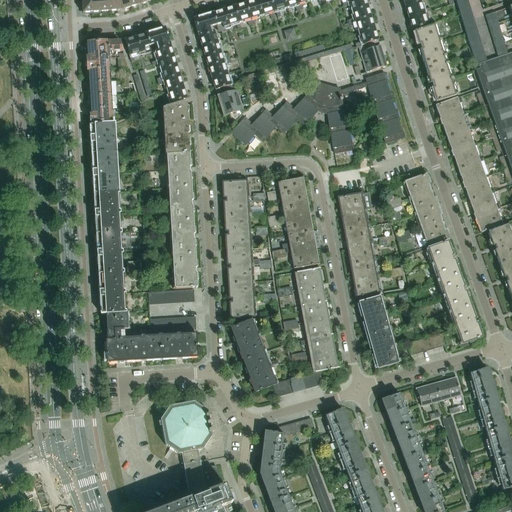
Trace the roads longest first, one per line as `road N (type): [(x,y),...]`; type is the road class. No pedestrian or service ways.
road 1 (secondary): [(32,0),(60,448)]
road 2 (secondary): [(79,450),(50,32)]
road 3 (residential): [(382,0),(500,349)]
road 4 (residential): [(359,389),(314,169),(203,169)]
road 5 (residential): [(203,169),(215,372)]
road 6 (residential): [(172,9),(201,100),(203,169)]
road 7 (residential): [(359,389),(500,349)]
road 8 (residential): [(359,389),(402,511)]
road 9 (residential): [(172,9),(123,25),(50,32)]
road 10 (residential): [(128,408),(125,377),(215,372)]
